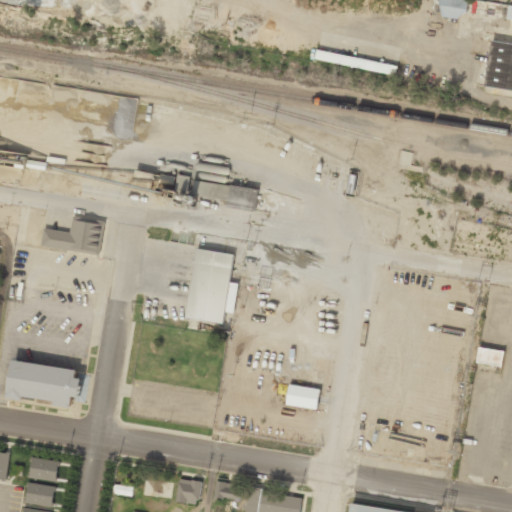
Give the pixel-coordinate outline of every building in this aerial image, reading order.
[(504,21),(506,6),(462,0),(439,0),(438,13),(504,21)] [(511,88),(511,45),(492,43),(486,86),(511,88)] [(315,58),(395,76),(397,67),(317,49),(315,58)] [(188,192),(190,177),(178,174),(175,189),(188,192)] [(227,207),(254,211),(258,189),(231,185),(227,207)] [(40,242),(43,229),(68,233),(72,216),(103,222),(98,254),(40,242)] [(185,326),(195,249),(233,255),(224,331),(185,326)] [(502,351),(478,346),(475,361),(500,366),(502,351)] [(10,396),(18,365),(85,379),(82,407),(10,396)] [(286,404),(317,410),(320,390),(289,384),(286,404)] [(9,453),(0,451),(0,478),(6,480),(9,453)] [(56,481),(58,460),(32,458),(29,478),(56,481)] [(201,481),(179,479),(177,502),(199,504),(201,481)] [(213,501),(216,480),(244,486),(240,499),(224,495),(223,502),(213,501)] [(55,487),(28,482),(25,502),(51,507),(55,487)] [(247,511),(251,487),(301,495),(299,511),(247,511)]
